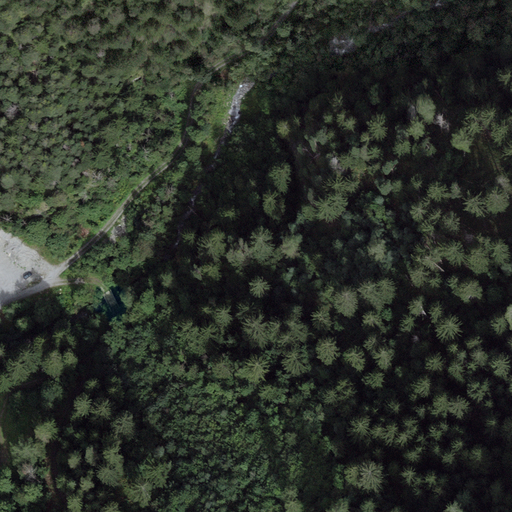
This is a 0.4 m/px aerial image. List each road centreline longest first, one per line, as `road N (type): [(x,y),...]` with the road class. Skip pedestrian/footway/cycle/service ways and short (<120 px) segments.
road 1 (track): [(63,269),(181,151),(199,87),(270,34),(297,0)]
road 2 (track): [(93,356),(63,411),(55,450),(67,511)]
road 3 (track): [(39,286),(85,279),(105,288),(112,327),(93,356)]
road 4 (track): [(93,356),(14,389),(2,421)]
